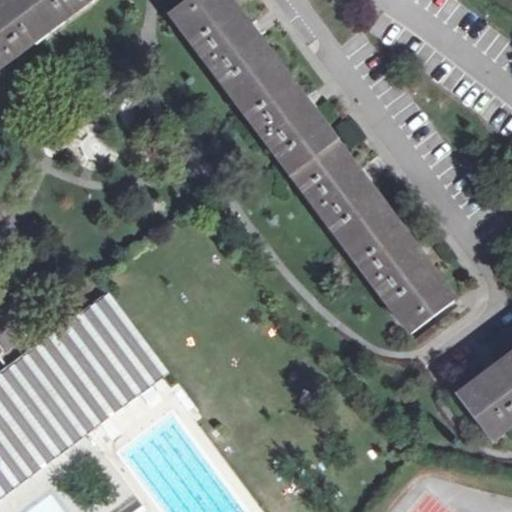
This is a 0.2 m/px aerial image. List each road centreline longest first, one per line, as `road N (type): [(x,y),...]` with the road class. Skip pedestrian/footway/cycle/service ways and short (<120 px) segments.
road 1 (residential): [(295,0),(511,291)]
road 2 (residential): [(511,91),(387,0)]
